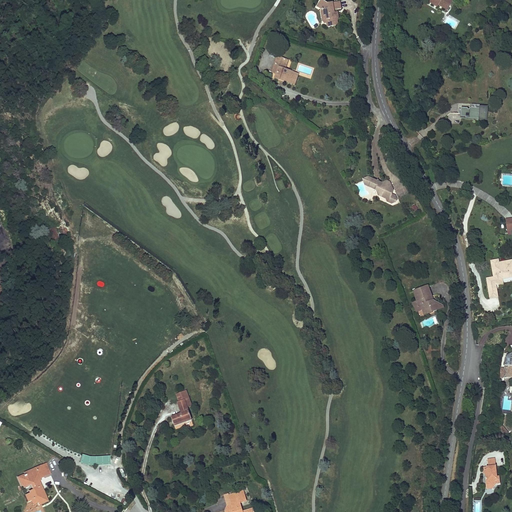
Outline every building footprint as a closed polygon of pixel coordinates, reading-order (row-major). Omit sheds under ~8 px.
[(426,0),(425,4),(433,8),(434,6),(443,11),(448,1),(445,0),(426,0)] [(328,23),(329,26),(339,25),(338,21),(339,18),(338,13),(335,13),(334,9),(337,9),(339,8),(338,2),(326,3),(322,1),(318,7),(322,10),(324,12),(325,15),(326,15),(327,19),(326,20),(327,23),(328,23)] [(281,61),(277,60),(273,74),(277,75),(276,80),(281,82),(282,79),(285,80),(285,83),(293,85),(296,74),(288,72),(287,76),(284,75),(285,71),(288,62),(281,60),(281,61)] [(484,116),(484,105),(477,105),(477,103),(469,102),(468,108),(456,107),(456,112),(458,112),(458,115),(463,115),(463,116),(477,117),(477,116),(484,116)] [(372,179),(367,177),(363,179),(365,184),(368,187),(368,182),(372,179)] [(382,184),(372,179),(368,182),(368,187),(374,189),(376,195),(383,198),(384,200),(391,203),(395,202),(396,199),(395,196),(392,195),(394,193),(392,188),(389,187),(386,188),(384,183),(382,184)] [(489,259),(492,275),(485,277),(488,296),(493,295),(491,284),(493,284),(493,282),(499,281),(499,277),(511,274),(511,267),(511,261),(497,264),(496,261),(496,258),(489,259)] [(433,297),(429,287),(415,292),(418,302),(414,303),(416,308),(422,306),(424,311),(425,316),(438,312),(434,301),(431,302),(430,298),(433,297)] [(444,306),(434,301),(438,312),(445,309),(444,306)] [(511,359),(504,359),(502,371),(506,371),(505,377),(507,377),(507,381),(511,381),(511,359)] [(190,422),(186,410),(190,409),(185,394),(175,397),(178,405),(176,406),(179,416),(170,419),(173,428),(190,422)] [(503,431),(499,433),(500,434),(502,437),(504,440),(508,437),(503,431)] [(96,458),(90,458),(82,456),(80,462),(89,465),(96,464),(110,463),(110,457),(96,458)] [(486,473),(484,473),(484,477),(485,488),(495,488),(494,481),(496,481),(494,462),(486,463),(487,470),(485,470),(486,473)] [(48,466),(32,472),(33,476),(26,478),(26,477),(21,479),(22,480),(20,480),(24,489),(30,487),(32,492),(29,494),(30,497),(27,498),(29,503),(32,502),(34,506),(39,505),(44,507),(49,505),(48,503),(47,499),(45,500),(41,490),(39,491),(37,486),(40,485),(42,484),(40,479),(42,478),(45,480),(52,477),(48,466)] [(248,501),(244,491),(230,496),(230,494),(226,495),(229,505),(228,506),(226,511),(225,511),(254,511),(255,511),(254,508),(253,508),(252,507),(243,510),(241,503),(248,501)]
